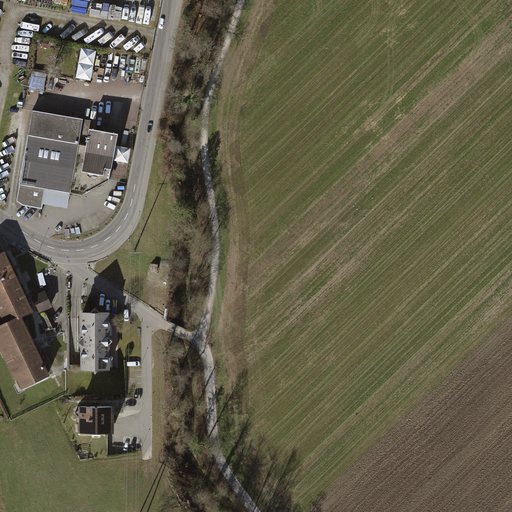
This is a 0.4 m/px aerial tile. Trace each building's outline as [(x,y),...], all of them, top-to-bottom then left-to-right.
[(81,48),(79,78),(94,79),(97,49),(81,48)] [(32,89),(47,89),(46,75),(31,75),(32,89)] [(64,212),(107,185),(114,139),(89,135),(91,125),(31,115),(17,205),(64,212)] [(130,161),(132,146),(117,144),(115,159),(130,161)] [(8,256),(0,258),(0,330),(23,320),(34,316),(8,256)] [(79,318),(78,375),(106,376),(107,319),(79,318)] [(0,331),(0,349),(20,390),(50,375),(23,320),(0,331)] [(77,412),(77,436),(110,435),(109,411),(77,412)]
